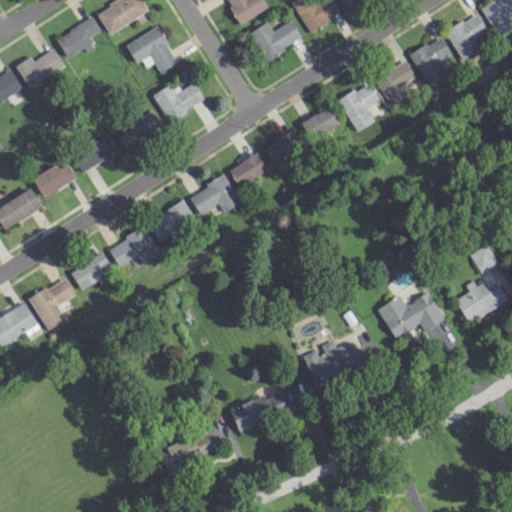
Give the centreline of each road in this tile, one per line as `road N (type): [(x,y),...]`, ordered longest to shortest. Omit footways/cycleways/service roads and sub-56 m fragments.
road 1 (residential): [(0,268),(421,0)]
road 2 (residential): [(259,496),(511,377)]
road 3 (residential): [(175,0),(246,112)]
